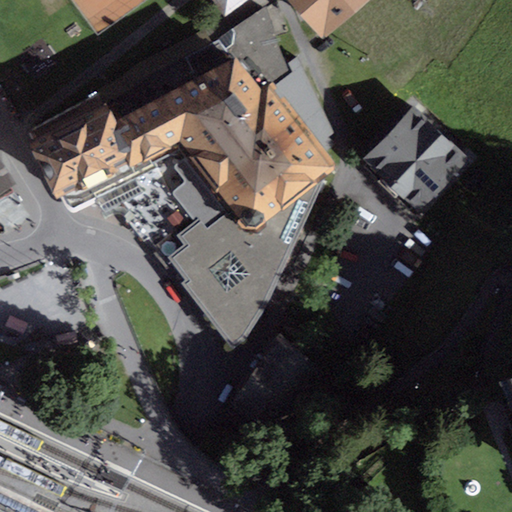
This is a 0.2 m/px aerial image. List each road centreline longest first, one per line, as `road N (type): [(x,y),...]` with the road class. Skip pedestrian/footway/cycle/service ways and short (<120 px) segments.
road 1 (residential): [(86,238),(163,426),(194,461),(283,511)]
road 2 (residential): [(86,238),(128,255),(158,281),(192,351),(183,419),(141,511)]
road 3 (residential): [(67,235),(0,118)]
